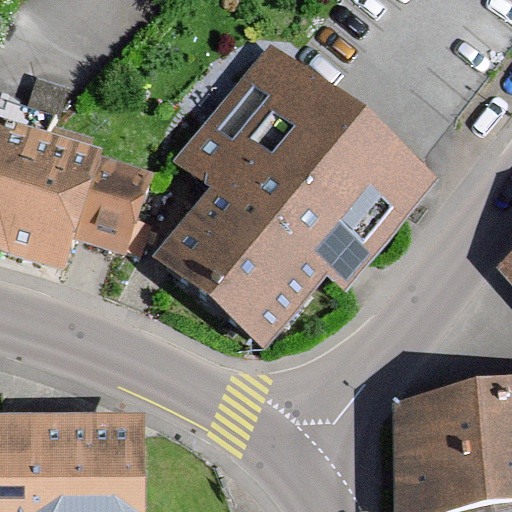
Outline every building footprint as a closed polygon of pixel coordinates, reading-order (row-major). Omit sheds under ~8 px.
[(202,197),(144,264),(253,358),(317,284),(336,300),(430,191),(265,49),(165,165),(202,197)] [(140,177),(0,128),(0,257),(59,278),(72,241),(112,255),(140,177)] [(511,255),(491,274),(511,296),(511,255)] [(511,511),(511,388),(384,411),(387,511),(511,511)] [(140,511),(141,421),(0,420),(0,511),(140,511)]
